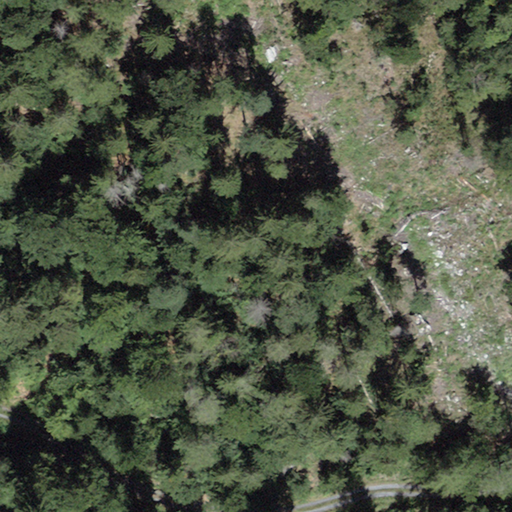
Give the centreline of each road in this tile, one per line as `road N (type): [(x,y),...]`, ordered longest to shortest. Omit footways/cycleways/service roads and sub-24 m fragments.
road 1 (track): [(229,511),(115,472),(0,411)]
road 2 (track): [(511,480),(469,494),(375,488),(297,511)]
